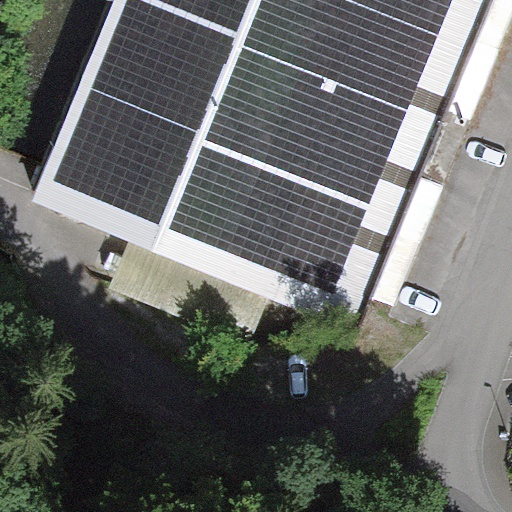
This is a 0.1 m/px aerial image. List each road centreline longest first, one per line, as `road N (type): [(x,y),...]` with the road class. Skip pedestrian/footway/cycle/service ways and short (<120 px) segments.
road 1 (residential): [(485,308),(434,361),(360,411),(322,423),(231,423)]
road 2 (residential): [(463,511),(457,446),(485,308)]
